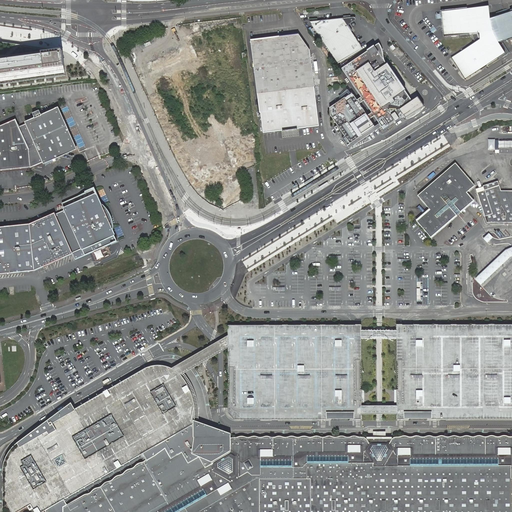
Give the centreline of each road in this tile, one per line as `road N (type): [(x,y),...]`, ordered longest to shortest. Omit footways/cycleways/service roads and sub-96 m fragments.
road 1 (secondary): [(458,107),(267,227),(221,243)]
road 2 (secondary): [(230,266),(425,138)]
road 3 (secondary): [(198,232),(181,217),(97,33)]
road 4 (secondary): [(114,21),(335,0)]
road 5 (secondary): [(164,257),(133,282),(0,330)]
road 6 (secondary): [(0,331),(172,288)]
road 7 (secondary): [(253,0),(89,21)]
road 8 (unclassified): [(0,199),(30,195),(140,147)]
road 9 (unclassified): [(380,0),(383,20),(458,107)]
